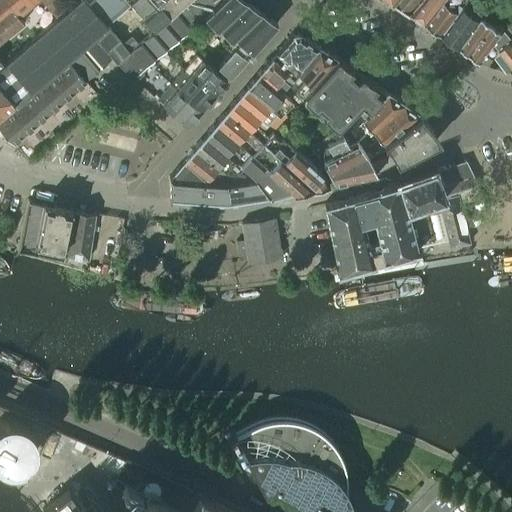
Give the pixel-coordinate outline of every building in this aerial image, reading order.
[(0,112),(12,102),(15,105),(19,102),(29,93),(31,92),(43,81),(55,71),(69,59),(107,26),(105,24),(129,3),(126,0),(92,0),(88,4),(84,0),(76,0),(3,63),(0,65),(0,112)] [(16,15),(35,0),(0,0),(0,12),(8,5),(16,15)] [(107,26),(69,59),(84,80),(94,71),(111,57),(117,63),(129,52),(138,63),(130,70),(133,73),(130,76),(132,78),(203,15),(219,0),(187,0),(170,16),(150,33),(130,51),(122,42),(107,26)] [(132,0),(129,3),(142,16),(138,20),(150,33),(170,16),(157,3),(160,0),(132,0)] [(160,0),(157,3),(170,16),(187,0),(160,0)] [(219,0),(203,15),(216,28),(243,0),(219,0)] [(244,0),(243,0),(216,28),(217,29),(219,26),(230,37),(231,38),(235,34),(260,11),(244,0)] [(393,0),(410,11),(418,0),(393,0)] [(418,0),(410,11),(426,22),(443,0),(418,0)] [(443,0),(426,22),(442,33),(462,7),(467,0),(443,0)] [(0,40),(22,22),(16,15),(8,5),(0,12),(0,40)] [(442,33),(460,47),(480,20),(462,7),(442,33)] [(277,22),(260,11),(235,34),(240,38),(229,50),(234,55),(233,57),(233,58),(234,59),(236,56),(242,62),(247,56),(243,53),(248,47),(252,51),(277,22)] [(460,47),(470,54),(490,27),(480,20),(460,47)] [(500,34),(494,42),(511,65),(511,38),(510,36),(511,34),(511,30),(508,26),(505,29),(503,32),(502,31),(500,34)] [(480,60),(494,42),(500,34),(490,27),(470,54),(480,60)] [(284,59),(280,64),(292,75),(318,45),(298,31),(292,32),(273,54),(277,57),(279,54),(284,59)] [(240,38),(235,34),(231,38),(230,37),(224,45),(229,50),(240,38)] [(335,56),(318,45),(292,75),(286,82),(280,89),(290,99),(288,101),(291,104),(335,56)] [(229,50),(223,57),(230,62),(233,58),(233,57),(234,55),(229,50)] [(196,53),(183,68),(213,95),(227,79),(196,53)] [(230,62),(237,68),(242,62),(236,56),(234,59),(233,58),(230,62)] [(385,90),(335,56),(291,104),(300,112),(309,102),(336,126),(360,100),(367,106),(364,110),(365,112),(385,90)] [(230,62),(223,57),(217,64),(223,69),(230,62)] [(271,57),(246,86),(278,112),(288,101),(290,99),(280,89),(286,82),(292,75),(280,64),(271,57)] [(55,71),(72,91),(84,80),(69,59),(55,71)] [(237,68),(230,62),(223,69),(230,75),(237,68)] [(183,68),(170,83),(200,110),(213,95),(183,68)] [(43,81),(60,101),(72,91),(55,71),(43,81)] [(31,92),(48,111),(60,101),(43,81),(31,92)] [(200,110),(170,83),(156,98),(187,125),(200,110)] [(267,125),(278,112),(246,86),(236,97),(259,118),(267,125)] [(385,90),(365,112),(357,121),(368,133),(402,101),(385,90)] [(31,92),(29,93),(19,102),(36,121),(48,111),(31,92)] [(236,97),(226,109),(257,136),(263,141),(269,135),(263,130),(267,125),(259,118),(236,97)] [(419,113),(402,101),(368,133),(371,136),(374,132),(382,141),(383,141),(419,113)] [(7,112),(24,132),(36,121),(19,102),(15,105),(7,112)] [(226,109),(215,122),(237,142),(242,135),(251,143),(246,149),(251,153),(263,141),(257,136),(226,109)] [(0,118),(0,130),(11,142),(24,132),(7,112),(0,118)] [(419,113),(383,141),(389,150),(391,153),(396,162),(436,140),(439,138),(432,129),(419,113)] [(215,122),(204,135),(238,164),(240,164),(251,153),(246,149),(245,150),(244,149),(242,151),(239,148),(236,152),(232,148),(237,142),(215,122)] [(272,132),(269,135),(263,141),(312,187),(328,183),(322,172),(306,157),(306,158),(287,140),(284,143),(272,132)] [(204,135),(193,147),(217,167),(226,172),(229,168),(233,172),(239,171),(243,167),(240,164),(238,164),(204,135)] [(356,176),(376,172),(371,163),(365,153),(358,142),(349,147),(342,137),(334,140),(341,150),(356,176)] [(334,181),(356,176),(341,150),(334,140),(326,144),(333,154),(322,159),(334,181)] [(263,141),(251,153),(292,192),(312,187),(263,141)] [(193,147),(183,159),(207,179),(224,180),(242,177),(244,175),(229,173),(228,174),(226,173),(226,172),(217,167),(193,147)] [(240,164),(243,167),(252,176),(269,198),(292,192),(251,153),(240,164)] [(396,162),(391,153),(384,156),(389,165),(396,162)] [(389,165),(384,156),(378,160),(382,169),(389,165)] [(183,159),(169,176),(207,179),(183,159)] [(382,169),(378,160),(371,163),(376,172),(382,169)] [(465,160),(432,170),(439,195),(456,190),(477,183),(471,171),(470,171),(465,160)] [(432,170),(398,181),(405,208),(415,245),(445,238),(447,247),(469,241),(460,203),(457,193),(457,194),(457,193),(440,198),(439,195),(432,170)] [(207,179),(169,176),(169,201),(226,205),(269,198),(252,176),(242,177),(224,180),(207,179)] [(376,188),(365,191),(371,217),(381,257),(416,248),(405,208),(398,181),(376,188)] [(477,183),(456,190),(457,193),(460,203),(480,198),(477,183)] [(371,217),(365,191),(355,194),(346,196),(324,203),(335,270),(372,260),(362,219),(371,217)] [(62,257),(62,255),(64,255),(65,246),(71,209),(62,207),(52,204),(43,202),(27,198),(17,248),(33,251),(62,257)] [(65,246),(64,255),(88,259),(95,212),(71,209),(65,246)] [(273,216),(241,221),(246,260),(278,255),(273,216)] [(232,428),(230,429),(231,432),(241,450),(261,487),(266,484),(274,488),(285,493),(307,505),(308,506),(311,509),(313,511),(315,511),(350,511),(350,505),(348,498),(346,492),(344,486),(344,479),(343,471),(342,465),(341,459),(339,454),(336,449),(333,444),(330,439),(327,435),(323,432),(319,428),(316,426),(312,423),(308,421),(303,419),(297,417),(291,415),(285,415),(279,414),(272,415),(265,416),(260,418),(254,420),(249,422),(233,430),(232,428)] [(30,454),(33,446),(33,438),(30,431),(25,424),(19,420),(11,418),(3,418),(0,419),(0,464),(3,466),(11,466),(18,464),(25,460),(30,454)] [(236,511),(178,483),(168,501),(185,509),(182,511),(236,511)] [(186,505),(144,487),(132,511),(182,511),(184,509),(186,505)] [(85,511),(66,488),(42,506),(46,511),(85,511)] [(282,498),(285,493),(274,488),(272,493),(282,498)]
